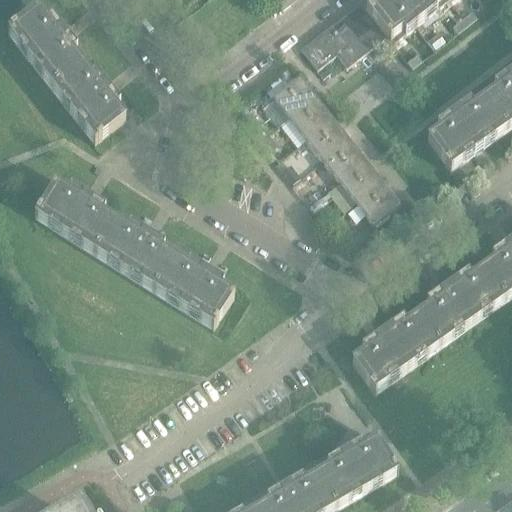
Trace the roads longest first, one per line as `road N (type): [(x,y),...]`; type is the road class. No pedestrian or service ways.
road 1 (residential): [(359,300),(170,172),(192,107)]
road 2 (residential): [(359,300),(511,187)]
road 3 (residential): [(192,107),(329,0)]
road 4 (residential): [(192,107),(113,0)]
